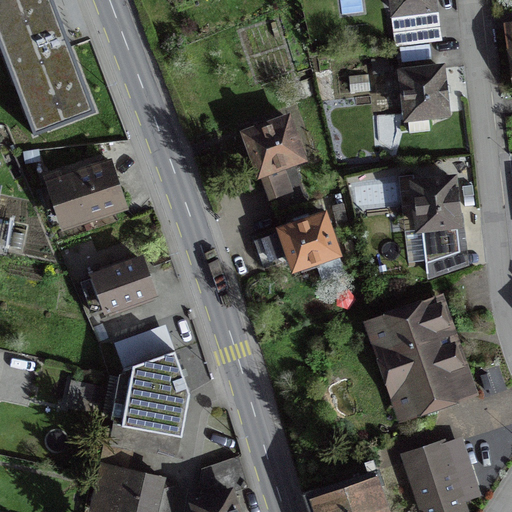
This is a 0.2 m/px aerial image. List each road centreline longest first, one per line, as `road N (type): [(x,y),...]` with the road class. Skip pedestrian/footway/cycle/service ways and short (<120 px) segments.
road 1 (primary): [(107,0),(283,511)]
road 2 (residential): [(511,357),(469,0)]
